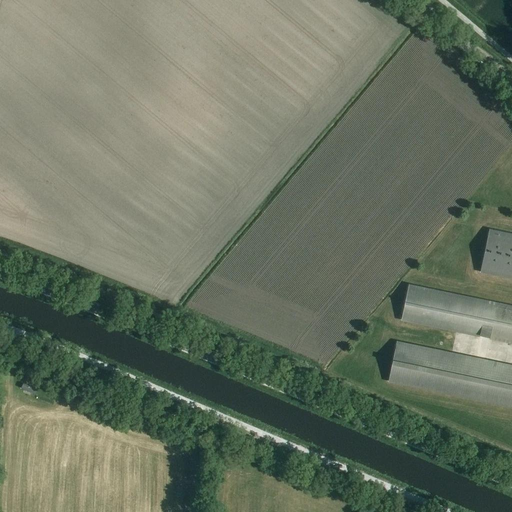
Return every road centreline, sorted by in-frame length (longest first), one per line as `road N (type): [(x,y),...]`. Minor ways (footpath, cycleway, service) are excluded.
road 1 (tertiary): [(511,481),(0,272)]
road 2 (unclassified): [(0,326),(443,511)]
road 3 (tertiary): [(511,84),(412,0)]
